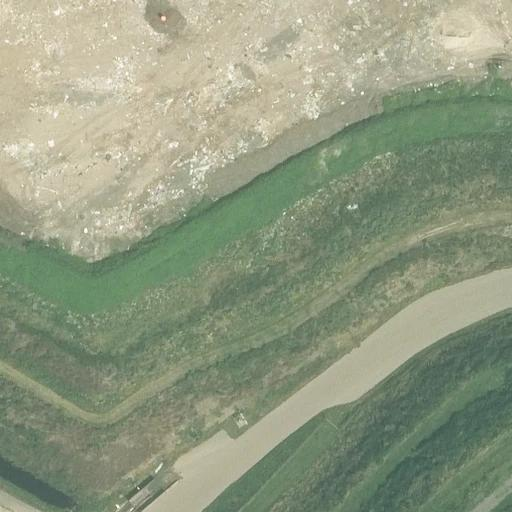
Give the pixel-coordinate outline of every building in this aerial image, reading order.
[(26,19),(47,9),(44,1),(23,11),(26,19)] [(99,21),(86,26),(100,61),(114,55),(99,21)] [(157,39),(163,38),(161,30),(129,38),(135,64),(162,58),(157,39)] [(2,89),(16,137),(28,138),(47,132),(52,132),(97,119),(93,119),(93,102),(86,102),(86,105),(70,53),(44,53),(39,55),(26,55),(2,62),(2,89)] [(69,141),(58,149),(70,166),(104,141),(99,133),(75,150),(69,141)] [(34,166),(49,186),(66,173),(51,154),(34,166)] [(0,212),(0,232),(9,226),(0,212)] [(173,227),(139,253),(154,272),(188,246),(173,227)] [(133,252),(114,266),(128,283),(146,269),(133,252)] [(205,328),(234,315),(226,299),(184,318),(194,338),(207,332),(205,328)] [(0,364),(0,376),(15,398),(25,392),(4,361),(0,364)] [(67,397),(85,385),(81,378),(62,389),(67,397)] [(41,392),(14,409),(24,426),(51,409),(41,392)]
